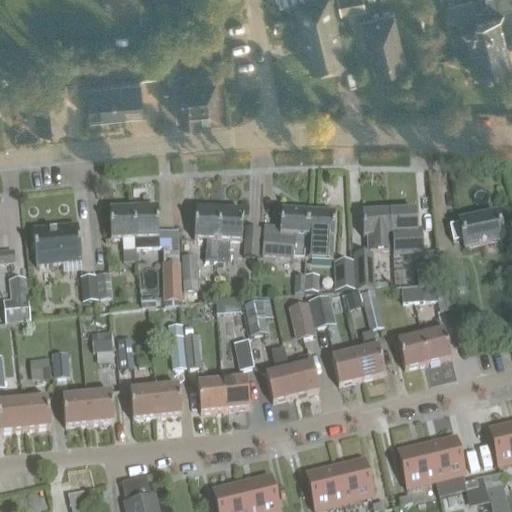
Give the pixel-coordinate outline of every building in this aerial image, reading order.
[(277,0),(279,4),(293,1),(309,70),(346,61),(331,0),(277,0)] [(363,9),(361,0),(336,0),(339,14),(363,9)] [(511,4),(511,0),(486,0),(487,4),(482,5),(483,9),(474,11),(471,0),(461,0),(446,4),(449,18),(457,16),(471,72),(511,62),(511,61),(507,41),(509,41),(501,7),(511,4)] [(404,62),(392,13),(360,20),(366,45),(369,47),(375,69),(404,62)] [(175,78),(173,50),(155,52),(158,79),(175,78)] [(99,79),(98,65),(86,67),(88,80),(99,79)] [(66,80),(65,70),(27,74),(28,84),(25,84),(26,98),(32,98),(36,129),(67,126),(64,95),(68,94),(66,80)] [(144,114),(140,77),(85,83),(89,119),(125,115),(124,107),(141,105),(142,115),(144,114)] [(217,93),(215,78),(187,81),(187,82),(172,83),(174,103),(176,102),(179,121),(198,119),(198,118),(217,117),(215,94),(217,93)] [(132,212),(134,262),(134,252),(158,251),(158,241),(156,211),(132,212)] [(122,263),(134,262),(132,212),(108,213),(109,243),(121,243),(122,263)] [(216,263),(218,214),(194,213),(193,242),(205,243),(205,250),(204,250),(204,263),(216,263)] [(389,239),(391,239),(392,252),(392,260),(421,258),(421,236),(416,236),(415,213),(387,215),(389,239)] [(242,215),(218,214),(216,263),(228,264),(229,244),(240,244),(242,215)] [(304,261),(307,215),(280,214),(279,230),(263,228),(261,258),(304,261)] [(307,215),(304,261),(330,262),(332,240),(333,217),(307,215)] [(389,239),(387,215),(360,216),(362,240),(366,240),(366,255),(354,256),(359,291),(373,290),(371,253),(392,252),(391,239),(389,239)] [(501,243),(496,217),(458,225),(458,227),(449,229),(452,245),(462,243),(463,252),(501,243)] [(81,273),(76,229),(31,233),(35,270),(62,267),(63,275),(81,273)] [(260,231),(244,230),(242,260),(258,261),(260,231)] [(0,255),(0,268),(13,267),(12,254),(0,255)] [(359,291),(354,256),(353,256),(353,264),(332,265),(334,292),(359,291)] [(196,293),(195,259),(179,260),(181,294),(196,293)] [(435,289),(432,265),(415,267),(417,291),(435,289)] [(466,291),(461,265),(447,268),(452,294),(466,291)] [(180,303),(179,267),(161,267),(162,304),(180,303)] [(111,301),(108,277),(95,279),(97,302),(111,301)] [(318,278),(304,278),(303,295),(317,295),(318,278)] [(96,304),(94,279),(78,280),(81,305),(96,304)] [(303,279),(294,279),(293,297),(303,298),(303,279)] [(29,325),(25,282),(8,283),(10,303),(2,304),(4,327),(29,325)] [(432,291),(422,291),(423,305),(436,305),(438,315),(452,311),(446,287),(432,291)] [(422,291),(411,292),(412,306),(423,305),(422,291)] [(401,307),(412,306),(411,292),(400,292),(401,307)] [(353,355),(361,384),(384,378),(377,350),(375,350),(371,335),(382,332),(372,294),(359,298),(369,335),(361,338),(365,353),(353,355)] [(361,311),(357,295),(344,298),(348,314),(361,311)] [(241,299),(219,300),(220,316),(242,315),(241,299)] [(334,326),(327,300),(306,305),(313,332),(334,326)] [(271,321),(268,304),(243,309),(249,340),(266,337),(263,322),(271,321)] [(314,340),(306,308),(287,312),(294,344),(314,340)] [(185,372),(181,328),(166,330),(170,373),(185,372)] [(191,339),(190,330),(182,331),(183,339),(191,339)] [(442,333),(419,339),(426,368),(449,362),(442,333)] [(92,356),(111,355),(109,336),(90,337),(92,356)] [(199,370),(196,339),(183,340),(186,372),(199,370)] [(403,373),(426,368),(419,339),(396,345),(403,373)] [(132,372),(129,341),(116,342),(119,373),(132,372)] [(253,371),(247,344),(232,347),(238,374),(253,371)] [(271,406),(294,401),(287,372),(282,351),(270,354),(275,375),(264,378),(271,406)] [(337,390),(361,384),(353,355),(330,361),(337,390)] [(68,381),(66,357),(51,358),(52,382),(68,381)] [(287,372),(294,401),(318,395),(310,366),(309,358),(297,361),(299,369),(287,372)] [(49,382),(47,362),(28,364),(30,385),(49,382)] [(221,385),(224,414),(248,412),(245,382),(221,385)] [(224,414),(221,385),(196,387),(199,417),(224,414)] [(153,391),(156,421),(180,419),(177,389),(153,391)] [(131,424),(156,421),(153,391),(128,394),(131,424)] [(85,398),(88,428),(113,426),(110,396),(85,398)] [(64,431),(88,428),(85,398),(61,401),(64,431)] [(46,402),(21,404),(24,435),(49,432),(46,402)] [(0,437),(24,435),(21,404),(0,406),(0,437)] [(497,471),(511,467),(511,426),(487,432),(497,471)] [(425,447),(434,486),(463,480),(454,440),(425,447)] [(405,493),(434,486),(425,447),(396,454),(405,493)] [(362,462),(333,469),(343,509),(371,502),(362,462)] [(312,511),(329,511),(343,509),(333,469),(304,476),(312,511)] [(490,487),(502,484),(500,477),(488,479),(490,487)] [(276,511),(269,479),(240,486),(246,511),(276,511)] [(156,511),(153,499),(150,500),(145,480),(120,486),(125,506),(123,507),(124,511),(156,511)] [(464,493),(476,491),(474,483),(463,486),(464,493)] [(246,511),(240,486),(211,493),(215,511),(246,511)] [(82,508),(92,505),(89,493),(67,498),(69,511),(82,508)] [(399,509),(411,507),(409,499),(397,501),(399,509)]
